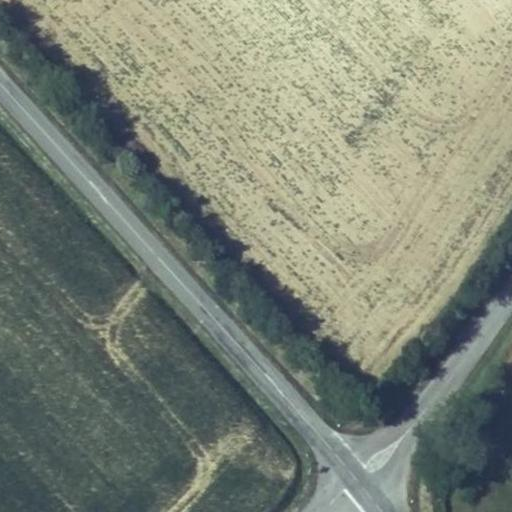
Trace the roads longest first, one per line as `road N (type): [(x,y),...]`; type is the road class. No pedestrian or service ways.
road 1 (tertiary): [(353,478),(0,79)]
road 2 (tertiary): [(511,289),(399,440),(353,478)]
